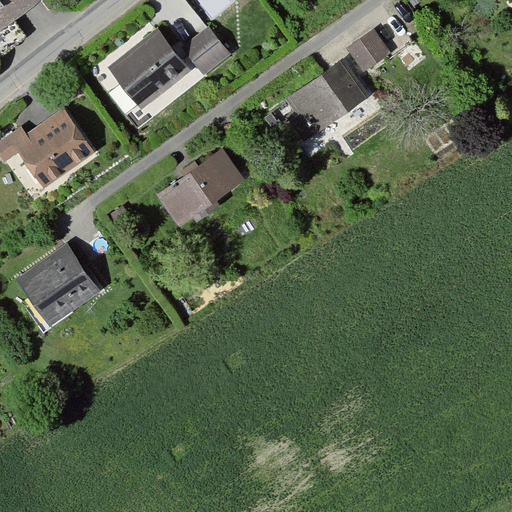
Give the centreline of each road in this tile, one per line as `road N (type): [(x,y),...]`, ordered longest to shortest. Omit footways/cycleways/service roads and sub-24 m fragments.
road 1 (residential): [(376,0),(90,202)]
road 2 (residential): [(119,0),(0,94)]
